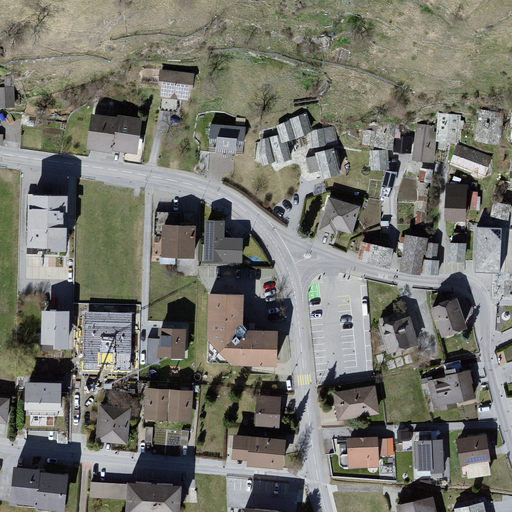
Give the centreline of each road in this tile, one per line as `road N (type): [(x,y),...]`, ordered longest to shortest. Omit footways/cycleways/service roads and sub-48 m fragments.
road 1 (tertiary): [(285,264),(253,218),(206,189),(0,154)]
road 2 (residential): [(317,477),(0,447)]
road 3 (tertiary): [(317,477),(285,264)]
road 4 (residential): [(285,264),(329,257),(457,282),(483,301)]
road 5 (unknown): [(145,279),(166,109)]
